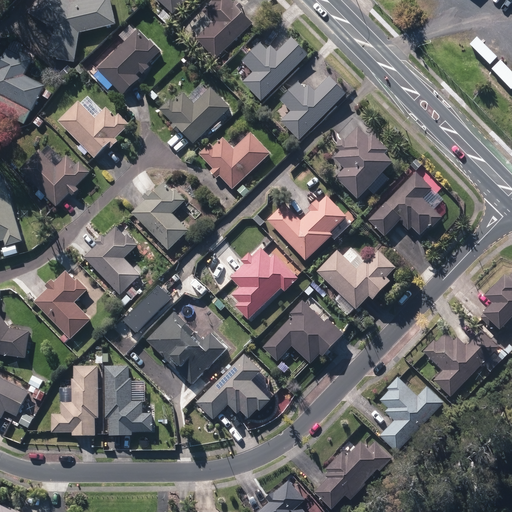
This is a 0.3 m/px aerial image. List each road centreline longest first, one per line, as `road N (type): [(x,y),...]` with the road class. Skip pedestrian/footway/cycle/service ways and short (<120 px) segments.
road 1 (residential): [(0,458),(123,474),(244,463),(280,443),(511,206)]
road 2 (secondary): [(511,194),(320,0)]
